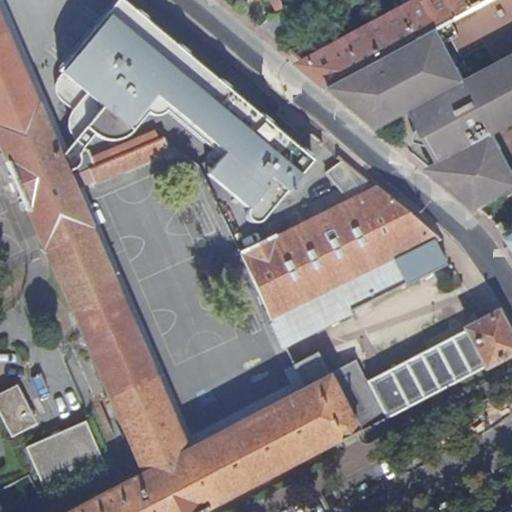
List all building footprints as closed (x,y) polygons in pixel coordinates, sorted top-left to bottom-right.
[(58,72),(62,76),(93,102),(90,107),(88,112),(88,118),(89,125),(92,129),(96,133),(98,135),(103,137),(107,138),(112,138),(116,137),(120,136),(124,134),(127,130),(154,97),(223,155),(206,176),(244,209),(262,187),(268,180),(286,195),(312,163),(118,0),(58,72)] [(294,43),(287,51),(329,86),(462,14),(487,0),(417,0),(419,1),(314,58),(294,43)] [(329,86),(377,126),(408,110),(436,161),(426,167),(438,177),(445,174),(454,191),(476,209),(511,190),(511,0),(487,0),(462,14),(329,86)] [(0,5),(0,30),(32,104),(33,104),(61,167),(68,163),(18,48),(0,5)] [(0,150),(10,173),(8,174),(19,199),(20,198),(25,196),(66,177),(61,167),(33,104),(32,104),(0,30),(0,150)] [(93,102),(62,76),(58,79),(57,82),(55,86),(55,89),(55,93),(57,98),(59,101),(73,112),(70,117),(69,121),(68,124),(68,129),(68,132),(70,136),(73,141),(75,143),(78,146),(92,129),(89,125),(88,118),(88,112),(90,107),(93,102)] [(66,179),(75,198),(166,158),(161,147),(164,145),(163,143),(159,146),(157,141),(92,168),(66,179)] [(66,179),(92,168),(87,155),(68,163),(61,167),(66,177),(66,179)] [(353,197),(373,188),(338,159),(325,174),(326,175),(353,197)] [(17,199),(19,199),(8,174),(6,175),(17,199)] [(445,174),(438,177),(454,191),(445,174)] [(205,511),(208,511),(207,509),(337,440),(339,443),(358,434),(357,433),(384,419),(364,382),(353,360),(336,369),(329,355),(319,360),(317,356),(293,368),(305,389),(185,451),(87,227),(87,226),(75,198),(66,179),(66,177),(25,196),(20,198),(42,246),(43,246),(79,327),(143,474),(68,511),(205,511)] [(273,195),(262,187),(244,209),(254,217),(273,195)] [(270,320),(432,242),(435,239),(409,218),(373,188),(353,197),(238,253),(270,320)] [(511,252),(511,228),(501,236),(511,252)] [(432,242),(270,320),(281,343),(442,265),(432,242)] [(364,382),(384,419),(467,375),(511,351),(511,347),(495,314),(486,319),(364,382)] [(35,422),(15,384),(0,392),(0,414),(11,435),(35,422)] [(102,464),(83,421),(24,447),(43,490),(102,464)] [(511,503),(495,511),(508,511),(511,510),(511,503)]
